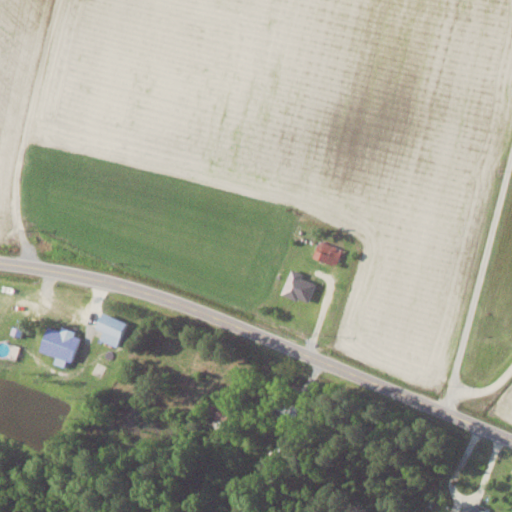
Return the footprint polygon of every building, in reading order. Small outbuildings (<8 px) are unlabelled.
[(344,248),(320,239),(314,256),(337,265),(344,248)] [(309,303),(317,282),(302,276),(304,272),(293,268),(283,292),(309,303)] [(102,340),(121,345),(128,319),(103,313),(99,328),(105,330),(102,340)] [(73,362),(82,334),(62,327),(62,330),(49,325),(41,350),(57,356),(55,362),(66,366),(68,360),(73,362)] [(274,393),(267,412),(296,424),(303,405),(274,393)] [(232,410),(213,402),(207,417),(226,425),(232,410)] [(497,511),(468,501),(463,511),(497,511)]
